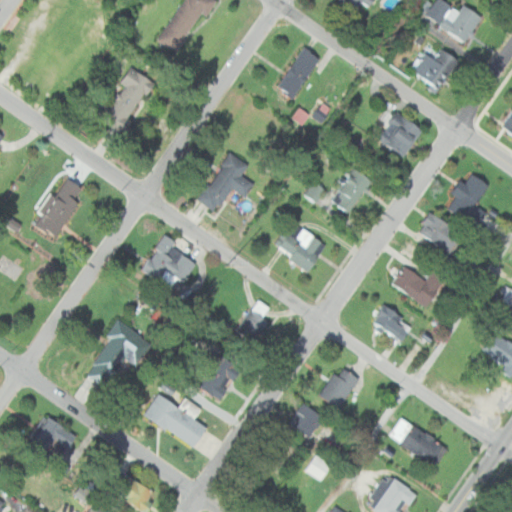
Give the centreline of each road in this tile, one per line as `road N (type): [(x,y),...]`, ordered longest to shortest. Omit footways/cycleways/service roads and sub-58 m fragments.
road 1 (residential): [(502,446),(0,96)]
road 2 (residential): [(185,511),(511,46)]
road 3 (residential): [(0,400),(278,0)]
road 4 (residential): [(511,168),(268,0)]
road 5 (residential): [(220,511),(0,356)]
